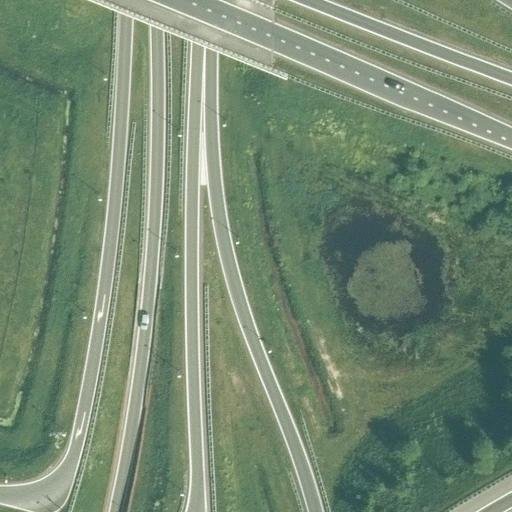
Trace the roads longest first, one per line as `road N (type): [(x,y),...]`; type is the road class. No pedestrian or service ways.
road 1 (motorway): [(315,511),(231,269),(212,141),(205,0)]
road 2 (motorway): [(151,0),(159,99),(154,214),(116,511)]
road 3 (primary): [(199,511),(191,282),(203,0)]
road 4 (primary): [(130,0),(115,208),(90,382),(77,449),(40,490)]
road 5 (trunk): [(200,0),(511,136)]
road 6 (trunk): [(511,78),(306,0)]
